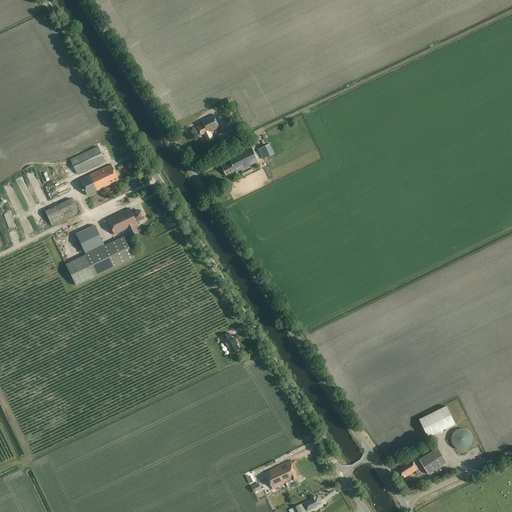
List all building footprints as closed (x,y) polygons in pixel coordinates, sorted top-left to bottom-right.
[(220,128),(213,115),(202,121),(203,125),(197,128),(201,135),(204,134),(208,141),(213,138),(210,132),(220,128)] [(235,137),(231,130),(220,135),(224,143),(235,137)] [(274,154),(269,144),(258,150),(263,159),(274,154)] [(105,161),(98,147),(70,160),(77,174),(105,161)] [(223,167),(224,169),(255,154),(252,147),(229,158),(232,163),(223,167)] [(255,154),(224,169),(227,175),(235,171),(236,172),(258,161),(255,154)] [(118,180),(111,165),(79,180),(87,196),(110,184),(118,180)] [(78,213),(71,199),(45,211),(51,225),(78,213)] [(132,214),(129,208),(106,219),(114,235),(126,229),(130,236),(138,233),(135,226),(135,225),(137,224),(136,222),(143,218),(140,210),(132,214)] [(72,236),(81,254),(99,245),(90,227),(72,236)] [(133,258),(123,237),(66,264),(76,285),(133,258)] [(229,333),(222,337),(224,341),(225,341),(226,343),(232,353),(240,349),(237,344),(238,343),(234,338),(232,339),(231,338),(232,337),(229,333)] [(455,424),(446,406),(419,420),(428,438),(455,424)] [(473,440),(473,439),(473,438),(472,437),(472,436),(472,435),(471,434),(471,433),(470,432),(469,432),(469,431),(468,430),(467,430),(466,429),(465,429),(464,429),(463,428),(462,428),(461,428),(460,429),(459,429),(458,429),(457,429),(456,430),(455,431),(454,432),(453,432),(453,433),(452,434),(452,435),(452,436),(451,436),(451,437),(451,438),(451,439),(451,440),(451,441),(451,442),(452,443),(452,444),(452,445),(453,445),(453,446),(454,447),(455,448),(456,448),(456,449),(457,449),(458,449),(459,450),(460,450),(461,450),(462,450),(463,450),(464,450),(465,450),(465,449),(466,449),(467,449),(468,448),(469,448),(469,447),(470,446),(471,445),(472,444),(472,443),(472,442),(472,441),(473,440)] [(419,460),(429,474),(447,462),(446,461),(447,460),(438,446),(419,458),(420,459),(419,460)] [(418,469),(412,459),(399,467),(401,470),(399,472),(402,476),(403,475),(405,478),(418,469)] [(297,475),(290,461),(265,473),(272,489),(293,479),(294,481),(298,479),(296,475),(297,475)] [(316,498),(315,495),(311,497),(312,499),(302,503),(306,511),(317,507),(316,506),(321,503),(320,501),(318,497),(316,498)]
